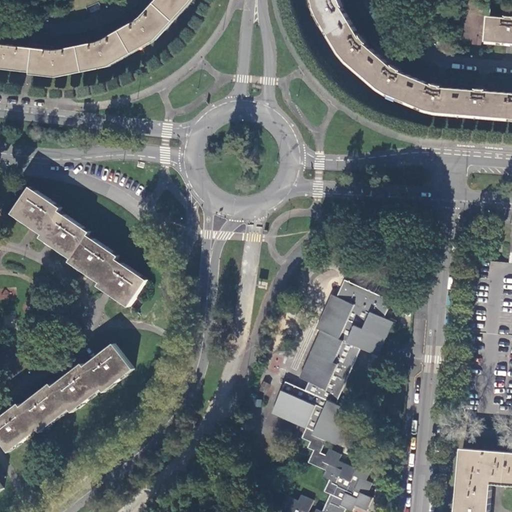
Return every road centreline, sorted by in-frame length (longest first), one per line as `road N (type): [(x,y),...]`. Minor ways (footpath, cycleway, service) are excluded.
road 1 (residential): [(422,511),(446,195)]
road 2 (secondary): [(209,285),(201,362),(181,408),(156,439),(67,511)]
road 3 (residential): [(0,241),(69,277),(95,320),(77,355),(0,400)]
road 4 (secondary): [(206,131),(139,131),(0,111)]
road 5 (secondary): [(0,147),(68,154),(119,148),(196,162)]
road 6 (secondary): [(277,187),(446,195)]
road 7 (residential): [(511,68),(421,52),(381,21),(370,0)]
road 8 (secondary): [(448,161),(337,168),(286,156)]
road 9 (residential): [(0,23),(74,27),(131,0)]
road 10 (tertiary): [(264,121),(262,0)]
